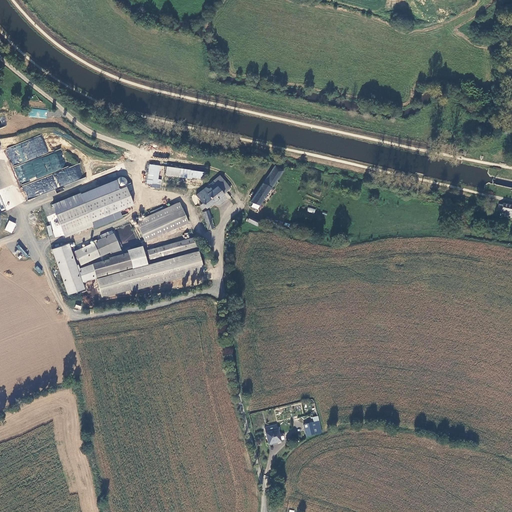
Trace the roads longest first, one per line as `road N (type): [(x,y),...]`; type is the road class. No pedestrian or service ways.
road 1 (track): [(0,55),(78,125),(140,153),(143,191),(185,202),(198,230),(219,248)]
road 2 (unclassified): [(262,511),(218,264),(227,216)]
